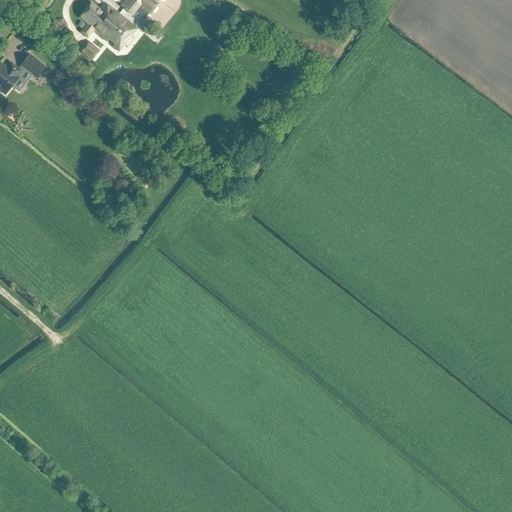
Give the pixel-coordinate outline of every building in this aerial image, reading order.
[(125,0),(121,6),(132,15),(135,12),(144,20),(160,0),(125,0)] [(80,33),(87,38),(93,31),(107,42),(108,40),(114,45),(112,47),(119,52),(137,30),(108,6),(102,13),(91,4),(80,18),(87,24),(80,33)] [(91,61),(100,51),(90,42),(81,53),(91,61)] [(36,78),(44,68),(29,56),(21,66),(36,78)] [(20,72),(11,64),(5,71),(0,67),(0,66),(0,91),(5,95),(18,78),(16,77),(20,72)]
